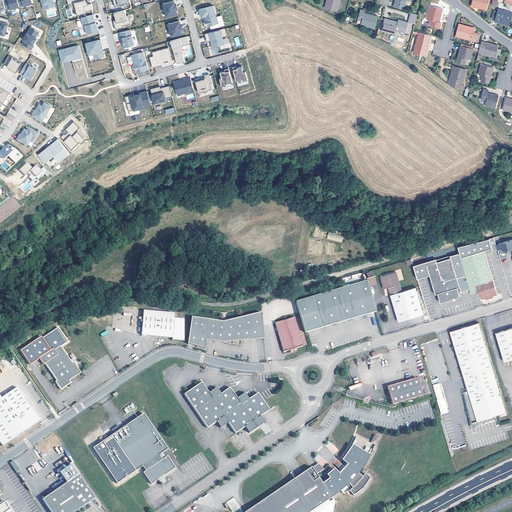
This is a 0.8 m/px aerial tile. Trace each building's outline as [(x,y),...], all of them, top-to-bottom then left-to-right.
[(15,0),(9,0),(10,0),(6,1),(2,3),(4,11),(5,13),(18,9),(15,0)] [(15,0),(18,9),(31,5),(29,0),(15,0)] [(51,0),(39,0),(42,11),(50,9),(49,5),(53,4),(51,0)] [(85,0),(68,0),(65,1),(67,7),(73,6),(74,11),(72,11),(74,18),(84,15),(84,14),(91,12),(89,6),(85,8),(83,3),(86,2),(85,0)] [(111,0),(113,9),(129,4),(127,0),(111,0)] [(327,0),(325,8),(337,12),(339,0),(327,0)] [(395,0),(394,6),(404,9),(406,0),(410,1),(410,0),(395,0)] [(483,9),(486,10),(488,0),(473,0),(473,5),(483,8),(483,9)] [(162,6),(165,19),(176,16),(175,11),(176,11),(175,7),(174,7),(173,3),(162,6)] [(430,24),(440,27),(442,22),(439,21),(442,8),(430,5),(427,19),(431,20),(430,24)] [(212,8),(198,12),(200,19),(204,18),(205,22),(204,23),(205,27),(206,28),(209,27),(217,25),(215,19),(212,8)] [(498,21),(510,24),(511,15),(511,11),(498,8),(495,21),(497,22),(498,21)] [(360,25),(374,29),(377,16),(365,13),(366,10),(360,9),(357,20),(362,21),(360,25)] [(125,18),(123,12),(113,15),(114,22),(115,25),(113,25),(115,32),(122,30),(122,28),(130,26),(128,21),(126,22),(125,18)] [(91,17),(80,20),(82,28),(83,28),(86,37),(97,34),(94,25),(93,25),(91,17)] [(220,18),(215,19),(217,25),(209,27),(210,30),(223,27),(220,18)] [(395,34),(396,30),(400,31),(401,33),(404,34),(406,32),(409,22),(398,19),(397,23),(385,19),(382,31),(395,34)] [(167,26),(170,39),(181,36),(180,32),(182,31),(180,27),(179,27),(178,23),(167,26)] [(456,36),(475,41),(478,32),(474,31),(475,29),(459,24),(456,36)] [(38,35),(29,30),(22,42),(23,43),(21,47),(30,52),(33,48),(31,47),(30,47),(34,40),(38,35)] [(129,32),(118,35),(120,40),(121,40),(122,44),(123,50),(133,47),(129,32)] [(219,32),(204,36),(206,44),(210,43),(210,45),(211,50),(223,47),(221,38),(219,32)] [(425,55),(431,35),(420,32),(419,35),(418,35),(414,52),(425,55)] [(186,39),(169,43),(175,66),(183,64),(179,49),(188,46),(186,39)] [(485,41),(482,54),(496,57),(499,45),(485,41)] [(99,42),(84,46),(87,58),(92,57),(93,61),(94,62),(103,59),(101,54),(99,54),(97,49),(101,48),(99,42)] [(457,61),(465,63),(466,58),(471,59),(473,49),(461,46),(457,61)] [(77,48),(57,53),(61,66),(71,63),(70,61),(80,58),(77,48)] [(172,67),(167,50),(151,55),(152,58),(148,59),(151,70),(160,68),(163,67),(164,69),(172,67)] [(147,72),(143,54),(130,57),(133,66),(130,70),(135,72),(135,75),(142,73),(141,72),(143,72),(143,73),(147,72)] [(20,67),(7,58),(2,66),(6,68),(5,69),(9,71),(14,75),(20,67)] [(481,81),(489,83),(493,67),(482,64),(479,74),(483,75),(481,81)] [(35,72),(25,66),(18,77),(22,79),(23,78),(26,80),(30,82),(35,72)] [(453,86),(463,89),(465,84),(462,84),(466,69),(455,66),(451,81),(454,82),(453,86)] [(236,68),(231,69),(235,83),(241,81),(242,83),(247,81),(245,74),(243,74),(241,68),(238,69),(238,70),(236,71),(236,69),(236,68)] [(231,84),(228,70),(223,71),(224,73),(224,74),(222,75),(222,73),(219,74),(220,80),(218,81),(221,89),(226,87),(225,86),(231,84)] [(211,86),(208,76),(203,78),(204,80),(201,81),(201,82),(199,82),(199,81),(199,80),(194,82),(197,95),(211,91),(210,86),(211,86)] [(0,86),(10,93),(14,87),(0,77),(0,86)] [(193,93),(189,80),(183,82),(183,83),(179,84),(179,83),(173,85),(176,97),(183,95),(183,96),(193,93)] [(168,88),(161,90),(162,92),(160,92),(159,90),(159,89),(149,91),(154,108),(161,106),(160,104),(165,102),(165,101),(171,99),(168,88)] [(485,104),(495,107),(498,94),(495,93),(495,94),(488,93),(489,89),(484,88),(481,99),(486,100),(485,104)] [(125,101),(128,113),(150,107),(146,93),(139,95),(139,97),(133,98),(125,101)] [(511,99),(509,98),(509,97),(506,96),(503,110),(511,111),(511,99)] [(41,124),(50,109),(43,105),(41,109),(38,107),(35,113),(34,112),(31,117),(41,124)] [(73,123),(62,133),(64,135),(61,138),(64,141),(63,142),(71,150),(79,143),(81,144),(85,140),(75,131),(78,128),(73,123)] [(34,142),(37,137),(27,131),(25,134),(23,133),(19,138),(18,138),(15,143),(25,149),(31,140),(34,142)] [(46,149),(37,157),(44,166),(53,158),(54,159),(58,165),(69,156),(58,143),(48,151),(46,149)] [(14,167),(21,160),(15,154),(11,151),(6,155),(3,151),(0,153),(0,166),(7,160),(14,167)] [(53,158),(44,166),(45,167),(54,159),(53,158)] [(28,180),(32,184),(35,181),(37,183),(40,179),(41,180),(46,175),(43,170),(39,173),(35,168),(31,171),(26,166),(18,173),(24,179),(27,176),(30,178),(28,180)] [(329,232),(327,239),(342,243),(344,236),(329,232)] [(459,253),(460,258),(484,251),(496,247),(496,245),(494,237),(457,247),(459,253)] [(511,240),(496,245),(496,247),(497,249),(498,251),(501,250),(507,253),(509,250),(509,249),(511,248),(511,249),(511,248),(511,240)] [(484,251),(460,258),(466,275),(470,289),(471,293),(477,292),(479,297),(481,298),(487,297),(488,298),(493,296),(492,295),(496,294),(485,254),(484,251)] [(417,280),(430,276),(436,295),(441,293),(443,302),(458,297),(455,289),(460,287),(457,278),(466,275),(460,258),(459,253),(436,260),(435,259),(413,266),(417,280)] [(402,292),(396,273),(381,277),(384,288),(388,287),(398,322),(423,315),(416,288),(402,292)] [(457,278),(460,287),(461,292),(470,289),(466,275),(457,278)] [(377,285),(374,278),(371,279),(369,280),(367,280),(367,281),(369,288),(377,285)] [(362,316),(376,312),(369,288),(367,281),(297,303),(306,334),(333,325),(362,316)] [(175,314),(143,311),(141,336),(172,339),(172,341),(184,342),(184,319),(174,319),(175,314)] [(223,323),(191,318),(187,347),(205,349),(206,341),(240,346),(241,342),(264,340),(262,314),(223,323)] [(295,319),(275,325),(283,352),(303,347),(295,319)] [(477,420),(506,411),(478,323),(450,332),(473,408),(474,412),(477,420)] [(30,365),(40,359),(44,365),(46,364),(57,381),(56,382),(61,390),(71,383),(70,381),(82,373),(74,362),(73,363),(61,347),(69,342),(59,327),(43,338),(41,337),(21,351),(30,365)] [(511,358),(511,327),(496,332),(504,361),(511,358)] [(423,396),(418,379),(388,387),(393,405),(423,396)] [(236,399),(229,388),(220,394),(216,388),(209,393),(208,393),(201,383),(184,394),(207,428),(216,422),(217,423),(221,428),(228,422),(236,433),(245,427),(246,428),(249,433),(264,423),(261,418),(260,417),(269,410),(257,394),(248,399),(244,394),(238,398),(236,399)] [(433,385),(441,414),(448,413),(440,383),(433,385)] [(40,421),(17,387),(1,398),(0,395),(0,441),(3,446),(40,421)] [(126,413),(136,408),(133,403),(123,408),(126,413)] [(167,450),(143,415),(93,448),(116,483),(142,467),(145,471),(143,473),(151,485),(158,480),(165,475),(175,468),(167,457),(165,458),(161,461),(158,456),(162,453),(167,450)] [(371,440),(375,443),(379,438),(375,435),(371,440)] [(375,447),(356,439),(352,446),(350,450),(346,456),(342,462),(345,465),(342,468),(340,470),(337,473),(334,470),(327,477),(329,480),(322,485),(316,476),(312,470),(311,469),(258,504),(246,511),(332,511),(334,503),(333,501),(328,504),(327,502),(332,499),(336,495),(341,491),(348,485),(352,490),(349,493),(353,497),(357,495),(361,492),(364,488),(368,484),(370,479),(365,475),(362,479),(357,475),(362,469),(366,463),(372,454),(375,447)] [(16,472),(20,469),(13,460),(10,463),(16,472)] [(323,471),(319,465),(312,470),(316,476),(323,471)] [(73,511),(94,498),(79,475),(70,481),(66,483),(42,500),(50,511),(73,511)] [(234,497),(226,502),(232,511),(233,511),(241,508),(234,497)] [(11,511),(5,502),(0,505),(0,511),(11,511)]
